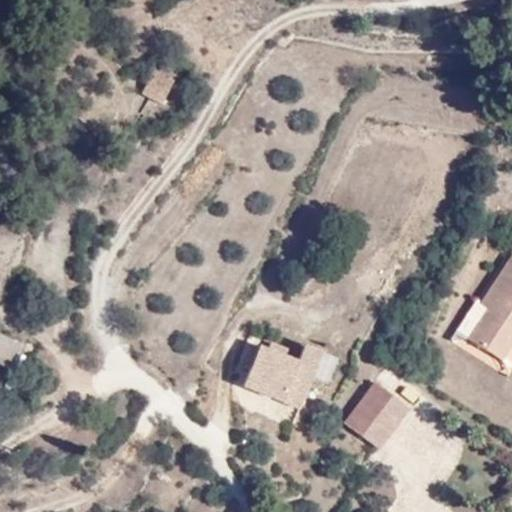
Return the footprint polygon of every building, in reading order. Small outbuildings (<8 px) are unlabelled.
[(150,83),(169,92),(172,85),(154,76),(150,83)] [(141,102),(160,111),(169,92),(150,83),(141,102)] [(511,266),(482,316),(492,322),(472,356),(505,374),(511,361),(511,266)] [(465,338),(456,355),(472,356),(492,322),(482,316),(476,322),(465,338)] [(0,367),(11,373),(23,345),(0,336),(0,367)] [(256,347),(240,391),(299,413),(312,380),(327,385),(337,359),(302,346),(296,362),(256,347)] [(385,375),(351,412),(384,442),(417,404),(385,375)]
